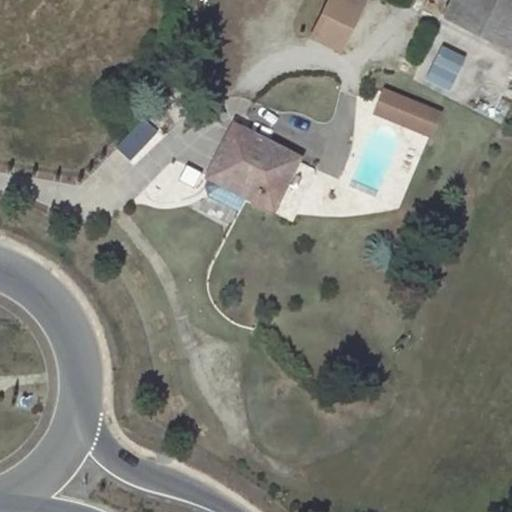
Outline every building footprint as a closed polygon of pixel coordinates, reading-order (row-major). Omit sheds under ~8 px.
[(360,7),(346,0),(332,0),(325,14),(350,25),(360,7)] [(511,0),(450,0),(443,14),(511,47),(511,0)] [(426,83),(452,91),(464,55),(438,46),(426,83)] [(437,115),(384,93),(378,106),(399,115),(403,117),(407,122),(409,126),(409,127),(429,134),(437,115)] [(399,115),(378,106),(376,113),(409,126),(407,122),(403,117),(399,115)] [(144,119),(115,148),(130,162),(159,133),(144,119)] [(298,160),(234,127),(208,179),(246,198),(248,199),(251,191),(277,204),(298,160)] [(277,204),(251,191),(248,199),(252,201),(273,211),(277,204)]
